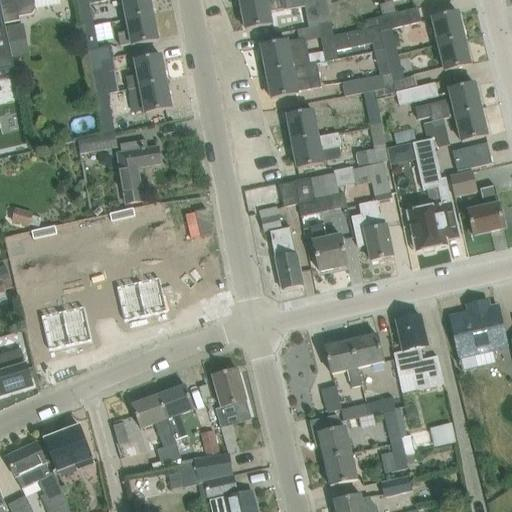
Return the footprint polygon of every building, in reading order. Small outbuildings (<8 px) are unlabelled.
[(0,0),(0,1),(0,2),(5,23),(20,21),(19,17),(32,14),(35,10),(33,0),(0,0)] [(77,0),(81,20),(83,30),(84,30),(94,28),(94,26),(90,5),(110,1),(110,0),(77,0)] [(150,0),(122,0),(127,21),(154,16),(150,0)] [(264,0),(241,5),(246,31),(272,26),(269,12),(283,10),(283,11),(305,8),(309,28),(318,26),(332,24),(330,13),(326,0),(264,0)] [(380,5),(383,16),(396,13),(393,2),(399,0),(384,0),(385,4),(380,5)] [(5,23),(0,2),(0,1),(0,79),(16,76),(12,60),(6,30),(5,23)] [(417,8),(396,13),(383,16),(383,17),(377,18),(379,27),(385,50),(387,58),(399,55),(392,30),(421,23),(417,8)] [(432,20),(438,46),(465,39),(459,14),(432,20)] [(154,16),(127,21),(129,30),(129,32),(118,34),(121,47),(131,44),(132,47),(158,42),(154,16)] [(377,18),(366,21),(368,29),(379,27),(377,18)] [(332,24),(318,26),(321,39),(323,53),(325,63),(339,60),(337,53),(340,52),(371,46),(373,53),(375,52),(385,50),(379,27),(368,29),(334,36),(332,24)] [(12,60),(26,57),(20,27),(6,30),(12,60)] [(84,30),(83,30),(87,50),(90,64),(91,63),(113,59),(110,45),(109,46),(98,48),(94,28),(84,30)] [(281,44),(262,48),(267,74),(317,64),(325,63),(323,53),(308,56),(305,39),(288,43),(281,44)] [(465,39),(438,46),(444,72),(471,66),(465,39)] [(387,58),(385,50),(375,52),(380,76),(343,83),(346,97),(364,94),(394,84),(387,58)] [(397,94),(417,88),(414,76),(404,79),(399,55),(387,58),(394,84),(397,94)] [(140,88),(140,89),(167,84),(162,57),(135,62),(138,76),(126,78),(128,91),(140,88)] [(119,92),(113,59),(91,63),(90,64),(96,98),(108,95),(108,94),(119,92)] [(299,95),(298,92),(312,90),(310,80),(320,78),(317,64),(267,74),(272,100),(299,95)] [(172,110),(167,84),(140,89),(146,115),(172,110)] [(370,128),(382,126),(377,100),(397,95),(397,94),(394,84),(364,94),(365,102),(370,128)] [(397,94),(397,95),(400,106),(439,97),(435,84),(417,88),(397,94)] [(455,117),(482,111),(476,85),(449,92),(452,104),(446,105),(445,102),(415,109),(418,122),(431,119),(432,122),(444,120),(455,117)] [(113,121),(108,95),(96,98),(101,124),(113,121)] [(482,111),(455,117),(461,144),(488,137),(482,111)] [(314,112),(307,114),(288,118),(293,144),(319,138),(314,112)] [(432,122),(423,125),(427,139),(436,137),(439,148),(450,146),(444,120),(432,122)] [(387,150),(382,126),(370,128),(374,150),(357,154),(359,167),(389,162),(387,150)] [(78,141),(80,153),(117,147),(115,134),(78,141)] [(293,144),(298,170),(324,165),(322,151),(341,147),(338,134),(319,138),(293,144)] [(143,202),(138,169),(161,165),(159,148),(148,150),(146,141),(121,146),(122,154),(119,155),(127,205),(143,202)] [(390,167),(417,161),(423,190),(427,190),(430,203),(441,200),(442,206),(408,213),(417,253),(423,251),(425,254),(434,252),(435,249),(448,246),(447,241),(459,239),(446,179),(441,181),(432,141),(387,150),(389,162),(390,167)] [(452,153),(457,173),(492,165),(488,145),(452,153)] [(353,168),(334,172),(335,174),(335,175),(338,189),(346,187),(364,183),(365,187),(372,185),(376,203),(376,204),(377,204),(393,200),(391,194),(385,164),(364,168),(353,171),(353,168)] [(450,177),(454,197),(478,192),(473,172),(450,177)] [(295,183),(299,205),(302,218),(348,208),(345,193),(340,195),(338,189),(335,174),(295,183)] [(279,187),(284,209),(299,205),(295,183),(279,187)] [(484,208),(469,212),(474,237),(505,230),(495,187),(480,191),(484,208)] [(362,215),(351,217),(358,248),(368,246),(371,262),(394,258),(390,238),(387,227),(382,229),(379,215),(375,216),(372,204),(360,206),(362,215)] [(282,229),(277,208),(259,212),(264,233),(282,229)] [(15,209),(11,223),(29,229),(30,226),(39,228),(42,219),(33,217),(33,215),(15,209)] [(311,229),(320,273),(348,268),(342,237),(327,240),(324,226),(311,229)] [(270,234),(282,291),(304,286),(297,255),(296,255),(291,230),(270,234)] [(104,300),(115,296),(101,262),(90,267),(104,300)] [(161,276),(140,281),(148,316),(169,311),(161,276)] [(0,295),(5,294),(4,291),(9,290),(7,279),(0,281),(0,295)] [(140,281),(119,286),(127,321),(148,316),(140,281)] [(468,307),(470,315),(450,319),(460,363),(459,364),(459,366),(461,366),(462,372),(496,365),(492,351),(507,348),(500,311),(489,309),(488,302),(468,307)] [(111,306),(117,326),(126,324),(120,303),(111,306)] [(88,304),(67,309),(76,344),(97,339),(88,304)] [(67,309),(47,314),(55,349),(76,344),(67,309)] [(159,315),(128,322),(132,335),(163,328),(159,315)] [(428,348),(421,318),(397,323),(404,353),(394,355),(399,378),(413,375),(417,392),(444,386),(437,358),(423,361),(420,349),(428,348)] [(384,363),(378,336),(351,343),(358,369),(384,363)] [(351,343),(326,349),(333,376),(348,372),(352,389),(362,387),(358,369),(351,343)] [(0,395),(0,397),(32,387),(27,368),(23,355),(21,350),(0,356),(0,395)] [(252,421),(238,371),(213,378),(222,410),(228,408),(234,407),(239,425),(252,421)] [(194,410),(193,407),(186,388),(159,398),(177,446),(183,461),(195,456),(180,415),(194,410)] [(343,422),(369,416),(367,404),(343,410),(342,407),(341,407),(336,388),(323,391),(328,414),(341,411),(343,422)] [(176,446),(177,446),(159,398),(133,408),(141,430),(155,425),(165,448),(157,451),(161,463),(173,462),(181,460),(176,446)] [(391,398),(367,404),(369,416),(394,410),(391,398)] [(430,424),(452,413),(445,398),(423,409),(430,424)] [(401,409),(394,410),(394,412),(384,414),(391,447),(402,444),(401,439),(402,439),(399,427),(405,426),(401,409)] [(319,437),(325,462),(353,455),(347,429),(340,431),(337,417),(310,423),(313,438),(319,437)] [(214,429),(219,446),(233,442),(228,425),(214,429)] [(46,441),(58,473),(77,467),(79,471),(80,470),(94,465),(80,428),(46,441)] [(436,428),(430,430),(434,449),(456,444),(454,432),(438,436),(436,428)] [(214,432),(202,434),(207,457),(219,454),(214,432)] [(402,439),(401,439),(402,444),(405,457),(406,457),(413,455),(415,455),(410,437),(402,439)] [(402,444),(391,447),(397,472),(408,470),(405,457),(402,444)] [(41,498),(47,511),(69,511),(68,505),(54,474),(51,476),(36,445),(7,459),(15,477),(22,491),(39,483),(45,496),(41,498)] [(194,460),(199,484),(224,478),(223,470),(234,467),(231,453),(219,456),(219,454),(207,457),(194,460)] [(359,481),(353,455),(325,462),(331,488),(359,481)] [(187,487),(199,484),(194,460),(182,463),(182,466),(187,487)] [(233,478),(225,480),(224,478),(199,484),(203,501),(237,493),(233,478)] [(413,492),(409,478),(382,484),(385,498),(413,492)] [(224,500),(226,511),(257,511),(253,493),(224,500)] [(362,497),(334,503),(336,511),(378,511),(377,507),(371,501),(370,497),(363,499),(362,497)] [(32,511),(26,498),(8,507),(10,511),(32,511)]
